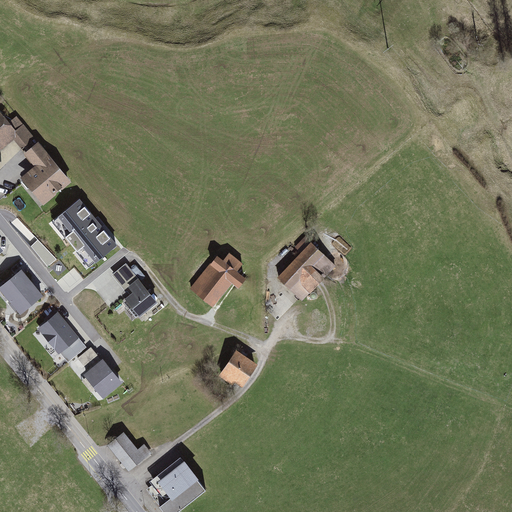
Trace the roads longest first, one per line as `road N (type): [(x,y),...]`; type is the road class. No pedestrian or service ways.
road 1 (residential): [(64,299),(121,253),(194,319),(268,346),(243,395),(120,490)]
road 2 (tertiary): [(0,342),(120,490)]
